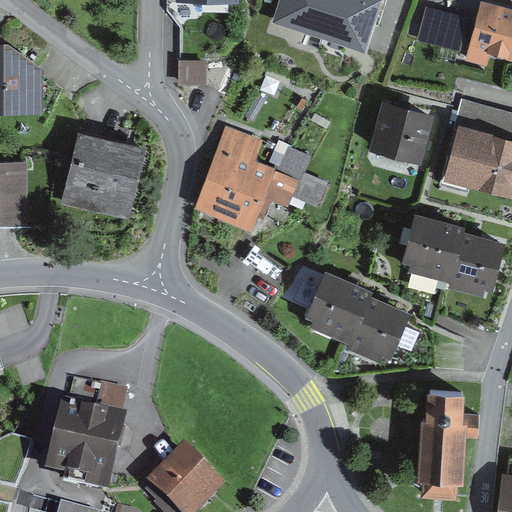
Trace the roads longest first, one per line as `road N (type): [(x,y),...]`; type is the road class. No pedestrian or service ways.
road 1 (unclassified): [(151,288),(226,325),(286,372),(317,424),(325,511)]
road 2 (residential): [(151,288),(180,155),(169,122),(144,98)]
road 3 (residential): [(478,511),(494,380),(511,320)]
road 4 (unknown): [(151,288),(128,462)]
road 5 (residential): [(144,98),(10,0)]
road 6 (unclassified): [(0,274),(70,270),(151,288)]
